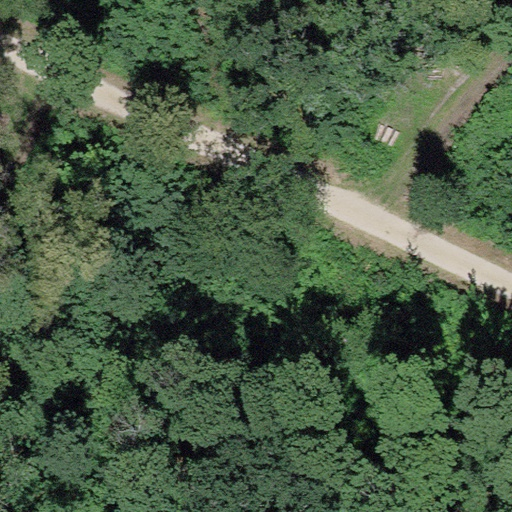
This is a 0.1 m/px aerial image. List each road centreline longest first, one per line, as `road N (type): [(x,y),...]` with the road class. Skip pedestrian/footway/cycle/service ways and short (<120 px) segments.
road 1 (track): [(511,268),(0,40)]
road 2 (track): [(0,187),(60,67),(115,0)]
